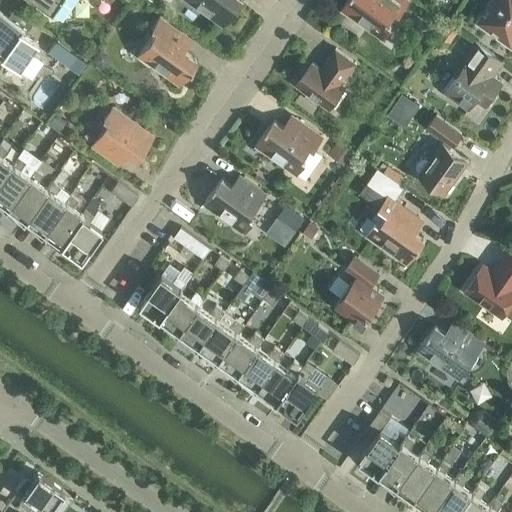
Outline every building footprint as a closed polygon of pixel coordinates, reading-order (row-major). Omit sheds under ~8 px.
[(32,0),(49,12),(58,0),(32,0)] [(187,0),(220,24),(236,0),(187,0)] [(399,13),(408,0),(346,0),(340,8),(382,37),(391,24),(387,21),(395,10),(399,13)] [(511,0),(492,0),(479,19),(510,41),(511,38),(511,0)] [(0,53),(0,57),(18,71),(37,44),(23,34),(26,30),(0,11),(0,51),(1,52),(0,53)] [(136,54),(177,83),(195,58),(177,46),(185,35),(158,16),(149,27),(153,30),(136,54)] [(48,50),(76,71),(84,60),(76,54),(55,40),(48,50)] [(475,98),(485,105),(497,87),(487,81),(501,60),(475,42),(455,70),(458,72),(445,91),(468,107),(475,98)] [(344,85),(341,82),(355,62),(335,47),(320,67),(312,61),(295,84),(306,92),(304,95),(316,104),(318,100),(328,107),(344,85)] [(409,88),(393,107),(412,123),(428,104),(409,88)] [(120,150),(134,159),(152,134),(111,105),(109,108),(109,109),(102,119),(106,121),(90,144),(113,160),(120,150)] [(46,121),(58,130),(65,121),(52,112),(46,121)] [(467,160),(450,148),(461,132),(435,114),(426,126),(445,139),(442,142),(441,141),(428,159),(425,157),(420,158),(415,163),(416,169),(420,171),(418,174),(444,193),(467,160)] [(314,148),(322,136),(295,116),(287,127),(274,118),(268,127),(267,126),(254,144),(296,173),(305,160),(301,157),(310,145),(314,148)] [(327,152),(343,164),(353,150),(337,139),(327,152)] [(0,175),(16,154),(15,153),(10,161),(1,154),(6,147),(0,142),(0,175)] [(0,201),(6,205),(33,166),(28,173),(18,167),(23,159),(16,154),(0,175),(0,201)] [(382,190),(388,194),(398,181),(376,165),(363,182),(380,194),(382,190)] [(23,218),(51,179),(50,178),(45,186),(36,179),(41,172),(33,166),(6,205),(23,218)] [(41,230),(68,191),(63,198),(53,192),(59,184),(66,173),(59,167),(51,179),(23,218),(41,230)] [(249,216),(266,192),(243,176),(235,186),(221,177),(216,184),(215,184),(203,201),(244,231),(253,219),(249,216)] [(109,189),(130,204),(137,194),(116,179),(109,189)] [(58,243),(83,208),(83,207),(80,211),(71,204),(76,197),(68,191),(41,230),(58,243)] [(424,237),(411,228),(419,216),(388,194),(379,207),(387,212),(379,223),(375,220),(366,234),(407,263),(420,246),(419,245),(424,237)] [(83,208),(58,243),(78,257),(100,227),(88,219),(92,214),(90,213),(99,200),(91,196),(83,208)] [(284,220),(298,230),(307,217),(293,207),(284,220)] [(173,235),(203,256),(210,246),(180,225),(173,235)] [(511,299),(511,251),(507,249),(492,270),(483,264),(464,290),(501,315),(511,299)] [(214,262),(224,269),(230,260),(220,253),(214,262)] [(385,293),(372,283),(380,272),(354,253),(345,266),(356,274),(350,283),(349,282),(340,295),(341,296),(334,305),(361,325),(368,316),(369,316),(379,303),(378,302),(385,293)] [(234,276),(243,282),(249,274),(239,267),(234,276)] [(159,317),(185,281),(177,275),(173,280),(162,272),(141,301),(160,315),(159,317)] [(263,296),(272,283),(262,277),(253,289),(263,296)] [(178,334),(205,295),(196,289),(190,297),(180,290),(186,281),(185,281),(159,317),(178,334)] [(272,283),(263,296),(272,303),(278,295),(281,290),(272,283)] [(197,348),(224,309),(215,303),(210,311),(200,304),(205,296),(205,295),(178,334),(180,332),(197,348)] [(217,362),(244,323),(224,309),(197,348),(198,348),(200,346),(217,362)] [(292,317),(302,324),(308,316),(298,309),(292,317)] [(458,377),(484,340),(456,321),(448,332),(435,323),(429,331),(417,348),(458,377)] [(236,376),(263,337),(255,331),(249,339),(239,331),(244,324),(244,323),(217,362),(219,360),(236,376)] [(312,331),(322,338),(327,330),(318,323),(312,331)] [(256,390),(283,351),(274,345),(268,353),(258,345),(264,338),(263,337),(236,376),(237,376),(239,374),(256,390)] [(332,348),(353,363),(360,353),(339,338),(332,348)] [(275,404),(307,359),(306,359),(302,364),(294,359),(288,367),(278,359),(283,351),(256,390),(258,388),(275,404)] [(307,359),(275,404),(276,404),(279,400),(298,414),(319,384),(308,376),(315,365),(307,359)] [(471,369),(477,384),(493,378),(487,363),(471,369)] [(379,471),(407,432),(406,432),(403,436),(395,430),(392,435),(381,428),(390,415),(380,408),(366,427),(376,434),(359,457),(379,471)] [(474,423),(487,432),(496,420),(482,411),(474,423)] [(397,484),(424,445),(419,452),(409,445),(415,438),(407,432),(379,471),(397,484)] [(414,496),(442,458),(442,457),(436,464),(427,458),(432,451),(424,445),(397,484),(414,496)] [(432,509),(460,470),(459,470),(454,477),(445,470),(450,463),(442,458),(414,496),(432,509)] [(436,511),(456,511),(477,483),(477,482),(472,489),(462,483),(467,476),(460,470),(432,509),(436,511)] [(51,511),(48,510),(62,490),(36,471),(27,482),(22,478),(15,488),(23,494),(16,505),(26,511),(51,511)] [(483,511),(495,495),(494,495),(489,502),(480,495),(485,488),(477,483),(456,511),(483,511)] [(509,511),(511,508),(511,507),(508,511),(503,511),(498,508),(503,501),(495,495),(483,511),(509,511)]
